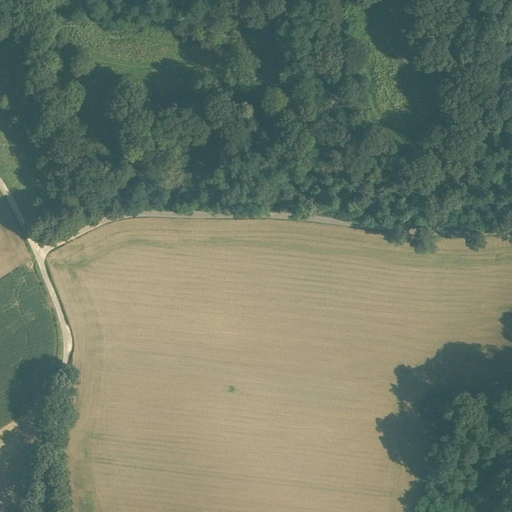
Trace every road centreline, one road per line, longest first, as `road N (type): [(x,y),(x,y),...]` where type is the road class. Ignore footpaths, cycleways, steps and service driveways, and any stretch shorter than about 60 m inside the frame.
road 1 (unclassified): [(37,253),(135,212),(280,212),(419,233),(511,229)]
road 2 (unclassified): [(39,506),(66,349),(37,253)]
road 3 (unclassified): [(511,153),(489,141),(424,0)]
